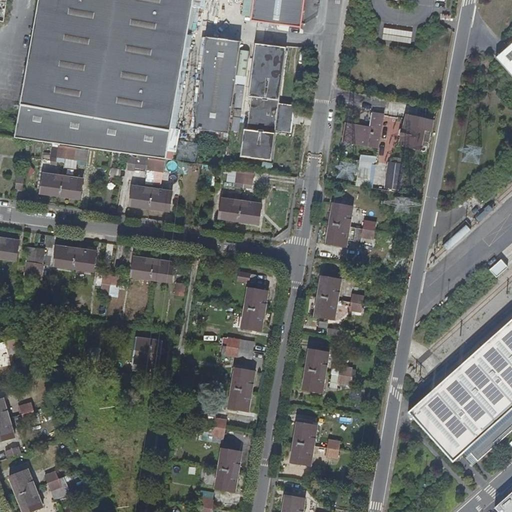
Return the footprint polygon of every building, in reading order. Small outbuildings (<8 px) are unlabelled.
[(39,0),(15,138),(166,159),(194,0),(39,0)] [(300,29),(304,0),(252,0),(250,21),(300,29)] [(226,133),(241,41),(222,38),(206,36),(191,127),(226,133)] [(511,43),(495,59),(511,78),(511,43)] [(278,104),(285,48),(256,44),(249,97),(252,97),(246,130),(244,130),(241,156),(271,161),(275,131),(278,104)] [(239,85),(233,131),(239,132),(245,86),(239,85)] [(292,133),(295,106),(278,104),(275,131),(292,133)] [(345,124),(343,142),(379,146),(383,112),(373,112),(372,127),(345,124)] [(433,123),(407,117),(400,146),(426,153),(433,123)] [(85,161),(87,150),(58,145),(57,157),(85,161)] [(357,155),(356,187),(370,188),(372,156),(357,155)] [(149,158),(147,170),(162,172),(164,160),(149,158)] [(403,166),(388,164),(385,190),(400,192),(403,166)] [(252,185),(253,173),(238,171),(237,183),(252,185)] [(79,199),(82,178),(42,173),(39,193),(79,199)] [(16,176),(13,190),(20,192),(23,178),(16,176)] [(172,191),(132,186),(129,206),(169,211),(172,191)] [(257,224),(260,203),(222,198),(219,218),(257,224)] [(333,204),(327,244),(346,248),(353,208),(333,204)] [(364,223),(363,229),(356,228),(354,243),(361,244),(362,238),(373,239),(375,224),(364,223)] [(0,238),(0,258),(16,261),(19,240),(0,238)] [(96,250),(57,246),(53,265),(93,271),(96,250)] [(34,263),(26,263),(25,273),(41,275),(44,250),(35,249),(34,263)] [(136,256),(132,276),(170,281),(174,261),(136,256)] [(496,277),(507,266),(499,258),(488,269),(496,277)] [(238,272),(238,279),(255,281),(256,274),(238,272)] [(102,284),(119,287),(121,275),(104,273),(102,284)] [(334,321),(341,281),(321,278),(314,318),(334,321)] [(185,284),(176,282),(175,293),(183,294),(185,284)] [(241,328),(261,330),(267,291),(248,288),(241,328)] [(361,313),(364,297),(352,295),(350,311),(361,313)] [(511,323),(408,417),(452,467),(469,452),(479,464),(511,434),(511,323)] [(158,365),(162,341),(136,337),(133,361),(158,365)] [(225,353),(252,358),(255,342),(228,338),(225,353)] [(329,353),(309,350),(302,390),(322,393),(329,353)] [(349,386),(352,370),(341,368),(338,384),(349,386)] [(234,369),(228,408),(248,411),(254,372),(234,369)] [(0,441),(16,437),(7,400),(0,401),(0,441)] [(34,412),(32,402),(19,405),(22,415),(34,412)] [(339,424),(352,425),(353,418),(340,416),(339,424)] [(212,435),(223,436),(226,420),(215,418),(212,435)] [(291,464),(310,467),(317,427),(297,424),(291,464)] [(338,458),(340,444),(329,442),(327,456),(338,458)] [(5,448),(5,455),(19,455),(18,447),(5,448)] [(221,449),(215,488),(235,491),(241,451),(221,449)] [(23,511),(33,511),(42,508),(28,471),(10,478),(23,511)] [(63,488),(57,472),(46,476),(52,492),(63,488)] [(511,511),(511,494),(495,509),(497,511),(511,511)] [(303,511),(305,499),(286,496),(283,511),(303,511)] [(199,511),(211,511),(213,500),(202,498),(199,511)]
